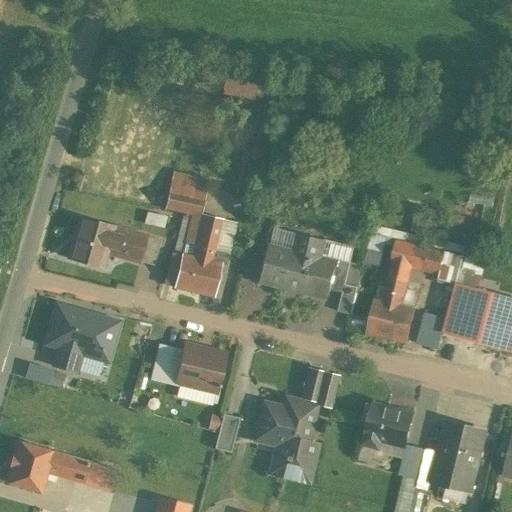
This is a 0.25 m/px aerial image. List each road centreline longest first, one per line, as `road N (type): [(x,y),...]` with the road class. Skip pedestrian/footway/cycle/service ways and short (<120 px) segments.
road 1 (residential): [(511,389),(21,274)]
road 2 (residential): [(21,274),(100,0)]
